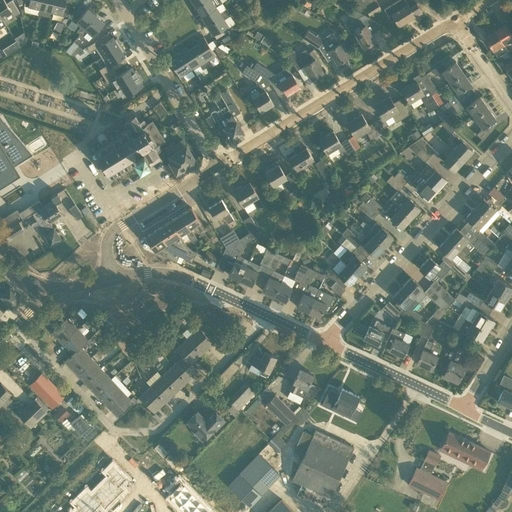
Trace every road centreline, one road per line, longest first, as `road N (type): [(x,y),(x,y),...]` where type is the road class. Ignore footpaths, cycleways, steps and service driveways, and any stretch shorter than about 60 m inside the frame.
road 1 (residential): [(17,324),(112,429),(152,432),(267,316)]
road 2 (tertiary): [(219,164),(454,20)]
road 3 (residential): [(323,342),(511,141)]
road 4 (residential): [(219,164),(122,9)]
road 5 (tertiary): [(111,279),(107,238),(219,164)]
road 6 (tertiary): [(267,316),(178,276),(111,279)]
road 7 (tertiary): [(463,409),(323,342)]
